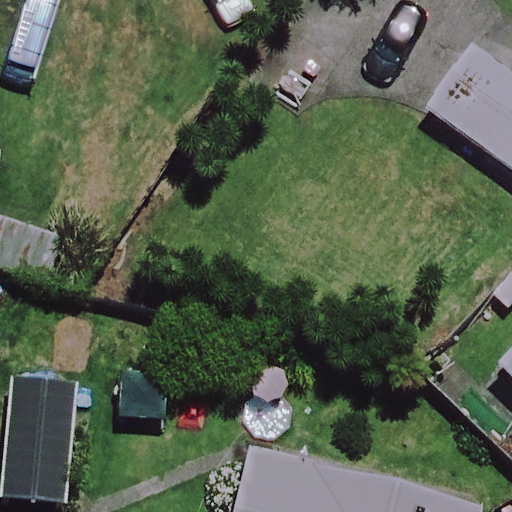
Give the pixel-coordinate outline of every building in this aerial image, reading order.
[(511,92),(465,57),(419,117),(511,187),(511,92)] [(59,240),(0,226),(0,300),(42,311),(59,240)] [(511,355),(493,374),(511,393),(511,355)] [(54,511),(71,384),(5,376),(0,413),(0,506),(42,511),(54,511)] [(428,511),(240,469),(230,511),(428,511)]
